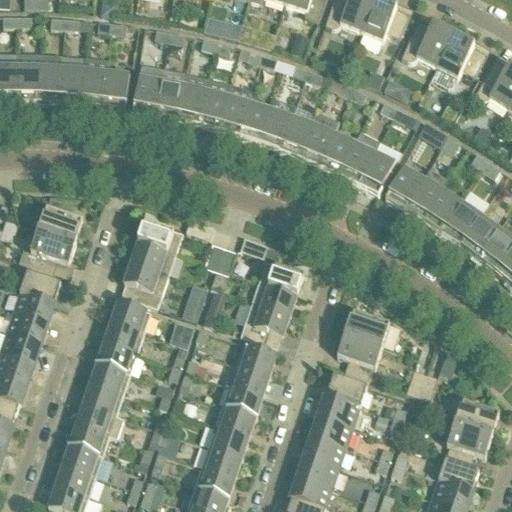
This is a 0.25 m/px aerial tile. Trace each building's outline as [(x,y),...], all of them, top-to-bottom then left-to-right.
[(0,0),(0,15),(9,16),(8,0),(0,0)] [(249,0),(248,6),(262,10),(264,5),(285,11),(288,0),(249,0)] [(288,0),(285,11),(305,18),(304,23),(318,28),(327,2),(321,0),(288,0)] [(335,0),(326,26),(332,28),(333,29),(336,29),(338,28),(339,28),(340,27),(340,26),(341,25),(362,33),(376,0),(335,0)] [(395,0),(376,0),(362,33),(384,43),(387,34),(400,39),(412,17),(398,10),(398,9),(395,8),(398,1),(395,0)] [(100,21),(114,22),(115,10),(102,9),(100,21)] [(420,21),(402,59),(408,62),(410,63),(412,63),(413,63),(415,62),(417,61),(418,59),(438,70),(458,31),(441,22),(437,28),(434,26),(434,27),(420,21)] [(3,33),(17,33),(17,23),(3,23),(3,33)] [(17,23),(17,33),(31,34),(31,23),(17,23)] [(50,34),(65,35),(65,25),(51,24),(50,34)] [(65,25),(65,35),(79,36),(79,26),(65,25)] [(235,46),(238,46),(242,31),(225,27),(221,42),(235,46)] [(97,38),(112,40),(113,29),(99,28),(97,38)] [(113,29),(112,40),(126,41),(127,31),(113,29)] [(458,31),(438,70),(440,71),(432,85),(449,94),(452,92),(463,73),(475,79),(488,58),(475,50),(476,49),(472,47),(476,41),(458,31)] [(154,46),(168,49),(170,38),(156,36),(154,46)] [(242,36),(239,46),(271,55),(274,46),(242,36)] [(170,38),(168,49),(182,51),(184,41),(170,38)] [(297,38),(291,59),(304,63),(310,42),(297,38)] [(201,55),(215,59),(217,49),(203,45),(201,55)] [(217,49),(215,59),(228,62),(231,52),(217,49)] [(247,67),(261,71),(264,61),(250,57),(247,67)] [(17,60),(0,60),(0,109),(17,110),(17,60)] [(17,60),(17,110),(38,110),(40,60),(17,60)] [(40,60),(38,110),(60,111),(63,62),(40,60)] [(264,61),(261,71),(274,75),(277,65),(264,61)] [(63,62),(60,111),(81,113),(85,76),(63,74),(64,62),(63,62)] [(496,62),(475,99),(482,103),(484,104),(485,104),(487,103),(489,102),(490,101),(491,101),(509,113),(511,108),(511,70),(510,69),(510,70),(496,62)] [(139,83),(134,111),(133,119),(155,124),(163,75),(141,71),(139,83)] [(292,81),(305,86),(309,77),(296,72),(292,81)] [(176,128),(184,91),(187,79),(163,75),(155,124),(176,128)] [(85,76),(81,113),(103,115),(107,78),(85,76)] [(309,77),(305,86),(319,91),(322,82),(309,77)] [(107,78),(103,115),(125,118),(126,110),(130,81),(107,78)] [(209,85),(206,96),(197,133),(218,138),(231,90),(209,85)] [(336,98),(349,104),(353,95),(340,89),(336,98)] [(231,90),(218,138),(238,144),(249,108),(250,109),(253,97),(231,90)] [(206,96),(190,93),(184,91),(176,128),(197,133),(206,96)] [(353,95),(349,104),(362,110),(366,100),(353,95)] [(249,108),(238,144),(259,151),(271,115),(250,109),(249,108)] [(379,118),(381,119),(378,126),(389,132),(393,124),(392,124),(397,115),(384,108),(379,118)] [(271,115),(259,151),(279,158),(292,123),(271,115)] [(392,124),(393,124),(405,130),(409,121),(397,115),(392,124)] [(292,123),(279,158),(300,166),(313,131),(292,123)] [(428,148),(436,135),(425,129),(418,142),(428,148)] [(313,131),(300,166),(319,174),(334,140),(313,131)] [(355,149),(339,183),(359,192),(375,159),(381,148),(360,138),(355,149)] [(334,140),(319,174),(339,183),(355,149),(334,140)] [(448,142),(443,151),(455,158),(460,149),(448,142)] [(375,159),(359,192),(379,202),(382,195),(395,169),(375,159)] [(471,168),(483,176),(489,168),(477,160),(471,168)] [(489,168),(483,176),(495,184),(500,175),(489,168)] [(385,206),(404,217),(423,185),(404,174),(389,199),(385,206)] [(423,185),(404,217),(423,228),(443,196),(449,186),(430,175),(424,185),(423,185)] [(443,196),(423,228),(441,240),(462,209),(443,196)] [(462,209),(441,240),(459,252),(481,221),(462,209)] [(38,237),(76,250),(76,249),(75,249),(82,227),(63,221),(57,212),(51,217),(47,215),(40,237),(38,237)] [(145,227),(138,248),(176,261),(183,240),(160,232),(157,226),(153,222),(146,219),(145,227)] [(481,221),(459,252),(477,265),(499,235),(481,221)] [(210,246),(214,234),(190,226),(186,238),(210,246)] [(511,244),(499,235),(477,265),(494,278),(511,254),(511,244)] [(38,237),(31,259),(23,257),(19,269),(53,280),(57,268),(69,272),(76,250),(38,237)] [(268,252),(244,244),(240,257),(264,265),(268,252)] [(138,248),(131,269),(169,282),(176,261),(138,248)] [(204,274),(216,278),(225,254),(212,250),(204,274)] [(225,254),(216,278),(228,282),(236,258),(225,254)] [(511,254),(494,278),(510,291),(511,289),(511,254)] [(266,268),(259,289),(297,302),(304,281),(308,274),(301,272),(295,273),(289,276),(266,268)] [(124,290),(126,290),(122,303),(157,315),(169,282),(131,269),(124,290)] [(27,278),(20,299),(53,310),(61,289),(27,278)] [(259,289),(252,310),(290,323),(297,302),(259,289)] [(202,330),(202,331),(214,335),(214,334),(225,302),(213,298),(202,330)] [(20,299),(13,319),(47,331),(53,310),(20,299)] [(182,324),(196,328),(202,312),(187,307),(182,324)] [(117,308),(110,329),(144,341),(151,320),(117,308)] [(290,323),(252,310),(241,343),(277,356),(281,343),(283,344),(290,323)] [(13,319),(6,340),(40,351),(47,331),(13,319)] [(345,340),(383,353),(382,352),(389,331),(385,329),(379,320),(372,325),(353,319),(346,340),(345,340)] [(110,329),(103,350),(137,361),(144,341),(110,329)] [(195,334),(186,331),(182,343),(191,345),(195,334)] [(402,355),(406,337),(393,334),(389,351),(402,355)] [(195,347),(204,350),(208,338),(199,335),(195,347)] [(6,340),(0,358),(0,360),(33,372),(40,351),(6,340)] [(383,353),(345,340),(337,363),(349,367),(373,375),(375,376),(383,353)] [(103,350),(97,370),(130,382),(137,361),(103,350)] [(243,351),(236,372),(270,383),(277,362),(243,351)] [(0,360),(0,383),(26,392),(33,372),(0,360)] [(176,361),(172,373),(180,376),(184,364),(176,361)] [(189,366),(185,377),(194,380),(198,369),(189,366)] [(373,375),(349,367),(344,379),(369,387),(373,375)] [(97,370),(90,391),(123,402),(130,382),(97,370)] [(172,373),(167,372),(160,391),(174,396),(180,376),(172,373)] [(236,372),(229,392),(263,404),(270,383),(236,372)] [(405,399),(418,403),(426,379),(414,375),(405,399)] [(194,380),(185,377),(181,389),(190,392),(194,380)] [(437,383),(426,379),(418,403),(430,407),(437,383)] [(334,381),(326,402),(360,414),(367,392),(334,381)] [(0,383),(0,406),(19,413),(26,392),(0,383)] [(90,391),(83,411),(116,422),(123,402),(90,391)] [(229,392),(222,413),(256,424),(263,404),(229,392)] [(166,417),(171,405),(162,402),(158,414),(166,417)] [(326,402),(319,423),(353,434),(360,414),(326,402)] [(0,428),(12,433),(19,413),(0,406),(0,428)] [(171,418),(180,421),(184,409),(175,406),(171,418)] [(454,429),(454,430),(492,443),(492,442),(491,442),(499,420),(479,414),(477,406),(467,410),(463,408),(456,430),(454,429)] [(83,411),(76,432),(109,443),(116,422),(83,411)] [(222,413),(215,433),(249,445),(256,424),(222,413)] [(396,413),(393,425),(403,428),(407,416),(396,413)] [(385,436),(389,423),(378,420),(374,432),(385,436)] [(158,423),(154,435),(162,438),(166,426),(158,423)] [(319,423),(313,443),(346,454),(353,434),(319,423)] [(403,428),(393,425),(389,436),(399,439),(403,428)] [(174,429),(166,426),(162,438),(170,441),(174,429)] [(0,428),(0,451),(5,453),(12,433),(0,428)] [(470,472),(473,461),(485,465),(492,443),(454,430),(447,452),(449,453),(445,464),(470,472)] [(76,432),(69,452),(102,463),(109,443),(76,432)] [(215,433),(208,454),(242,465),(249,445),(215,433)] [(162,438),(154,435),(150,447),(158,450),(162,438)] [(170,441),(162,438),(158,450),(166,452),(170,441)] [(313,443),(306,464),(339,475),(346,454),(313,443)] [(69,452),(62,473),(95,484),(102,463),(69,452)] [(153,457),(144,454),(140,466),(149,469),(153,457)] [(208,454),(202,474),(235,485),(242,465),(208,454)] [(382,454),(378,465),(389,469),(393,457),(382,454)] [(166,462),(157,459),(154,471),(162,474),(166,462)] [(398,459),(394,471),(404,474),(408,462),(398,459)] [(306,464),(299,484),(332,495),(339,475),(306,464)] [(445,464),(438,485),(472,496),(479,476),(470,472),(445,464)] [(389,469),(378,465),(375,477),(385,480),(389,469)] [(404,474),(394,471),(390,482),(400,485),(404,474)] [(62,473),(55,493),(88,504),(95,484),(62,473)] [(202,474),(195,495),(228,506),(235,485),(202,474)] [(134,484),(130,496),(139,499),(143,486),(134,484)] [(299,484),(292,504),(314,511),(326,511),(332,495),(299,484)] [(438,485),(431,506),(449,511),(466,511),(472,496),(438,485)] [(148,488),(144,500),(152,503),(156,491),(148,488)] [(85,511),(88,504),(55,493),(48,511),(85,511)] [(195,495),(188,511),(226,511),(228,506),(195,495)] [(369,495),(365,506),(375,510),(379,498),(369,495)] [(139,499),(130,496),(126,507),(135,510),(139,499)] [(149,511),(152,503),(144,500),(140,511),(149,511)] [(384,500),(380,511),(381,511),(391,511),(394,503),(384,500)]
